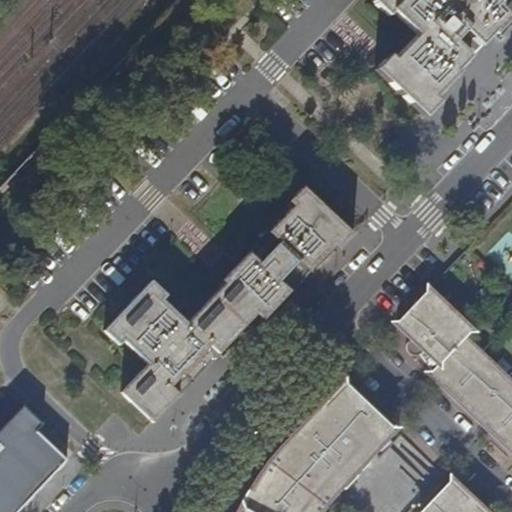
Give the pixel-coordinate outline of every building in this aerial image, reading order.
[(374,0),(373,2),(386,15),(400,0),(374,0)] [(511,0),(400,0),(386,15),(388,17),(392,12),(415,35),(393,58),(389,55),(374,71),(423,117),(437,102),(433,97),(459,71),(457,69),(467,58),(469,60),(485,43),(484,42),(492,33),(494,34),(511,13),(511,0)] [(265,316),(292,289),(281,279),(291,270),(301,281),(316,266),(313,265),(335,244),(339,248),(352,234),(303,187),(289,201),(295,207),(270,230),(269,229),(258,240),(269,251),(261,260),(251,251),(223,278),(226,282),(187,322),(163,300),(169,294),(155,280),(107,329),(122,344),(127,339),(151,361),(122,391),(152,419),(180,391),(181,392),(182,391),(173,382),(182,373),(190,380),(205,365),(197,358),(210,344),(217,351),(219,349),(257,310),(265,316)] [(269,251),(258,240),(249,249),(251,251),(261,260),(269,251)] [(281,279),(292,289),(301,281),(291,270),(281,279)] [(511,375),(491,357),(489,360),(480,352),(484,345),(470,331),(471,329),(461,321),(464,317),(441,296),(439,299),(428,287),(399,319),(409,335),(407,343),(410,347),(415,349),(421,348),(449,374),(443,381),(461,399),(465,394),(490,418),(487,422),(503,438),(507,435),(511,439),(511,375)] [(221,352),(219,349),(217,351),(210,344),(197,358),(205,365),(206,367),(221,352)] [(192,382),(190,380),(182,373),(173,382),(182,391),(192,382)] [(312,511),(320,501),(333,485),(347,470),(335,458),(344,449),(361,456),(389,424),(343,380),(270,460),(247,495),(240,507),(238,511),(312,511)] [(0,511),(24,511),(73,462),(42,433),(49,425),(29,406),(4,432),(0,428),(0,511)] [(440,490),(421,511),(481,511),(457,488),(449,498),(440,490)]
